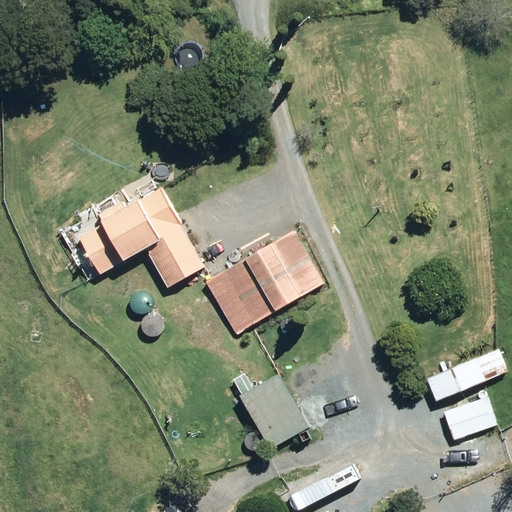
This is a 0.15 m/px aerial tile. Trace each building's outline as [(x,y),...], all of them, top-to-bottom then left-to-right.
[(207,271),(161,187),(133,203),(125,189),(81,214),(85,221),(65,232),(94,285),(147,255),(168,292),(207,271)] [(295,237),(209,289),(238,336),(324,285),(295,237)] [(212,337),(197,298),(173,307),(189,346),(212,337)] [(349,359),(330,314),(301,326),(320,371),(349,359)] [(498,350),(428,381),(441,410),(510,379),(498,350)] [(308,434),(276,380),(263,388),(253,372),(237,381),(246,397),(236,403),(269,457),(308,434)]
